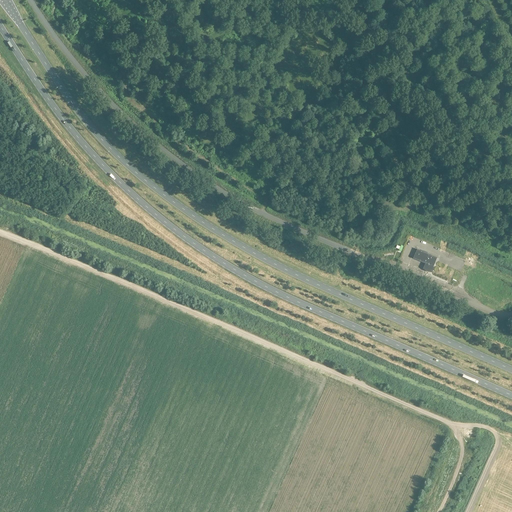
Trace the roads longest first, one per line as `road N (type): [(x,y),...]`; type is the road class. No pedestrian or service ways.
road 1 (primary): [(0,24),(97,159),(197,246),(295,301),(511,395)]
road 2 (primary): [(511,369),(274,263),(178,205),(95,132),(5,0)]
road 3 (track): [(0,231),(451,424),(461,456),(439,511)]
road 4 (unclassified): [(355,253),(254,211),(186,166),(95,84),(32,0)]
